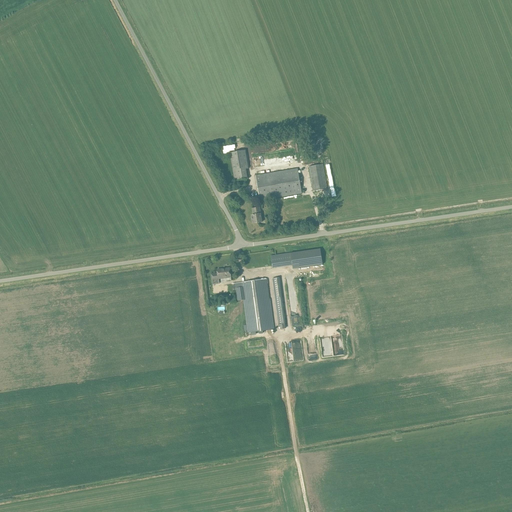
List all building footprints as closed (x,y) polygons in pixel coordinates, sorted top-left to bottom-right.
[(248,169),(245,150),(230,153),(235,181),(246,179),(245,169),(248,169)] [(328,189),(323,164),(309,167),(313,192),(328,189)] [(301,193),(297,168),(256,175),(260,200),(301,193)] [(262,222),(259,207),(252,209),(253,215),(251,215),(253,224),(262,222)] [(272,268),(292,266),(292,269),(322,265),(320,249),(270,255),(272,268)] [(231,276),(230,268),(217,270),(218,274),(211,274),(212,280),(223,278),(223,277),(231,276)] [(285,324),(279,278),(273,279),(279,324),(279,330),(286,329),(285,324)] [(232,284),(233,289),(236,288),(238,301),(243,300),(247,325),(244,325),(245,331),(247,331),(248,333),(259,332),(259,334),(263,333),(263,331),(273,330),(266,279),(232,284)] [(331,346),(327,347),(327,346),(322,346),(323,357),(332,356),(331,346)]
